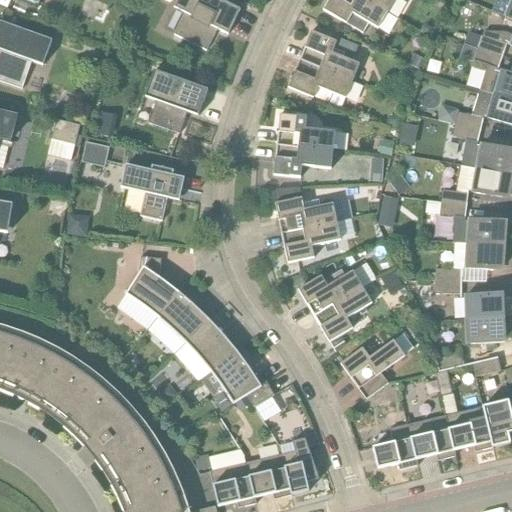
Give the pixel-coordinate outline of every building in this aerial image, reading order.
[(227,37),(232,27),(240,12),(216,0),(179,0),(174,10),(185,16),(174,37),(206,53),(217,31),(227,37)] [(377,31),(387,14),(362,0),(329,0),(323,12),(346,26),(352,16),(377,31)] [(362,0),(387,14),(395,0),(362,0)] [(0,83),(22,91),(31,64),(43,68),(52,42),(0,23),(0,83)] [(299,61),(352,83),(359,66),(332,55),(336,44),(311,33),(299,61)] [(477,51),(502,59),(506,48),(482,39),(477,51)] [(473,62),(498,71),(502,59),(477,51),(473,62)] [(345,101),(352,83),(299,61),(288,90),(313,100),(317,89),(345,101)] [(179,136),(187,114),(198,118),(208,92),(154,73),(145,99),(156,103),(148,125),(179,136)] [(494,96),(511,101),(511,77),(501,74),(494,96)] [(511,101),(494,96),(487,120),(511,127),(511,101)] [(0,141),(9,144),(16,119),(0,115),(0,141)] [(455,126),(480,133),(483,121),(457,115),(455,126)] [(276,147),(333,153),(335,134),(305,131),(307,120),(279,117),(276,147)] [(77,136),(79,130),(56,124),(51,143),(74,149),(75,147),(77,136)] [(452,139),(477,145),(480,133),(455,126),(452,139)] [(81,166),(105,170),(109,151),(85,146),(81,166)] [(333,153),(276,147),(273,177),(300,180),(301,168),(331,172),(333,153)] [(476,170),(511,176),(511,155),(509,155),(510,153),(481,147),(476,170)] [(162,223),(167,200),(179,203),(184,180),(172,178),(173,173),(152,168),(150,173),(126,167),(120,189),(145,195),(140,218),(162,223)] [(511,178),(511,176),(476,170),(472,194),(501,200),(501,198),(508,199),(511,178)] [(440,205),(466,208),(468,196),(442,193),(440,205)] [(393,225),(401,199),(388,195),(379,221),(393,225)] [(281,235),(336,224),(333,206),(304,212),(301,200),(275,206),(281,235)] [(0,234),(7,236),(8,230),(12,206),(0,203),(0,234)] [(439,217),(465,220),(466,208),(440,205),(439,217)] [(467,246),(503,248),(505,227),(498,227),(498,224),(468,222),(467,246)] [(336,224),(281,235),(287,265),(314,260),(311,248),(340,242),(336,224)] [(503,248),(467,246),(465,270),(494,272),(495,270),(502,271),(503,248)] [(176,294),(177,294),(159,280),(161,261),(141,259),(138,277),(126,297),(156,320),(176,294)] [(435,284),(461,284),(461,272),(435,272),(435,284)] [(297,292),(313,318),(362,289),(352,273),(327,288),(321,278),(297,292)] [(435,296),(461,297),(461,284),(435,284),(435,296)] [(208,322),(192,306),(197,301),(182,288),(177,294),(176,294),(156,320),(162,325),(184,345),(208,322)] [(362,289),(313,318),(329,345),(352,331),(346,320),(371,305),(362,289)] [(466,322),(502,320),(501,299),(494,299),(494,297),(465,298),(466,322)] [(210,373),(236,353),(222,336),(227,331),(213,317),(208,322),(184,345),(196,357),(204,366),(210,373)] [(502,320),(466,322),(467,346),(496,345),(496,343),(503,343),(502,320)] [(0,390),(5,393),(13,396),(22,400),(26,403),(33,407),(43,413),(54,420),(61,425),(69,432),(76,439),(81,444),(85,448),(90,444),(101,457),(96,461),(98,464),(103,471),(106,475),(108,479),(111,485),(114,490),(119,498),(121,504),(124,511),(188,511),(188,507),(185,501),(183,495),(181,489),(178,482),(175,476),(170,465),(167,459),(163,453),(160,447),(156,441),(152,435),(149,430),(145,425),(140,419),(134,413),(130,408),(121,398),(112,389),(107,385),(101,380),(96,375),(90,371),(79,363),(73,359),(67,356),(59,351),(50,346),(43,343),(35,339),(26,336),(18,333),(8,329),(0,327),(0,390)] [(362,350),(340,366),(358,392),(380,376),(404,358),(393,343),(369,360),(362,350)] [(261,389),(260,388),(248,369),(254,365),(242,349),(236,353),(210,373),(211,375),(222,390),(226,395),(215,402),(222,413),(247,398),(261,389)] [(446,373),(464,368),(461,356),(435,362),(438,375),(446,373)] [(475,379),(500,373),(497,360),(472,366),(475,379)] [(163,374),(180,389),(190,378),(173,363),(163,374)] [(440,399),(452,396),(446,373),(438,375),(435,375),(440,399)] [(380,376),(358,392),(366,402),(388,386),(380,376)] [(253,409),(274,397),(266,384),(260,388),(261,389),(247,398),(253,409)] [(483,409),(492,450),(510,446),(508,436),(511,434),(511,420),(506,394),(497,396),(499,405),(483,409)] [(475,454),(492,450),(483,409),(445,418),(454,453),(473,448),(475,454)] [(454,453),(445,418),(408,427),(417,462),(436,458),(437,463),(455,459),(454,453)] [(416,462),(417,462),(408,427),(390,432),(393,445),(372,450),(377,472),(398,467),(399,473),(418,468),(416,462)] [(282,457),(291,498),(309,494),(307,484),(318,481),(304,441),(292,444),(294,454),(282,457)] [(274,502),(291,498),(282,457),(246,465),(255,500),(272,496),(274,502)] [(256,506),(255,500),(246,465),(209,474),(217,509),(236,505),(238,510),(256,506)]
